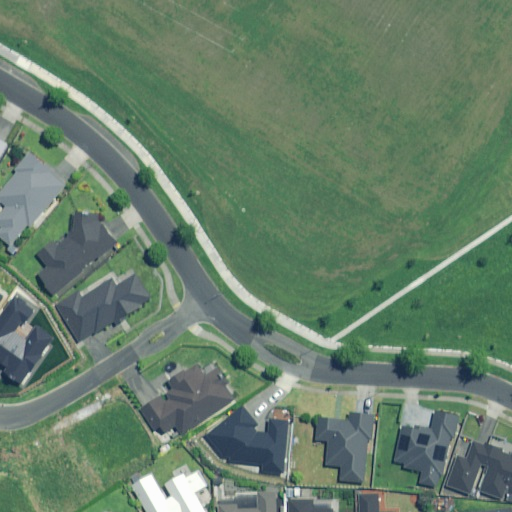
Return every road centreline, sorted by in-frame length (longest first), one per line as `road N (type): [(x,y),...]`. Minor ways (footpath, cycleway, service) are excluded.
road 1 (residential): [(208,302),(242,332),(324,370),(456,378),(511,398)]
road 2 (residential): [(0,81),(117,165),(208,302)]
road 3 (residential): [(0,415),(43,406),(208,302)]
